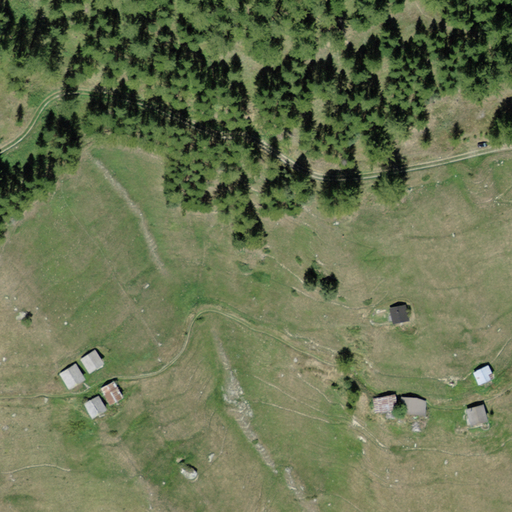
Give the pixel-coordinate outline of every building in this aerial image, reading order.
[(408,320),(404,306),(391,309),(394,323),(408,320)] [(90,349),(76,358),(84,372),(99,363),(90,349)] [(484,363),(468,370),(473,382),(489,376),(484,363)] [(71,364),(54,371),(62,390),(79,382),(71,364)] [(110,382),(96,388),(104,404),(118,397),(110,382)] [(94,396),(79,403),(85,417),(100,410),(94,396)] [(395,396),(375,400),(377,412),(397,409),(395,396)] [(416,400),(403,400),(402,413),(424,415),(424,403),(416,400)] [(482,407),(468,411),(472,424),(485,421),(482,407)]
